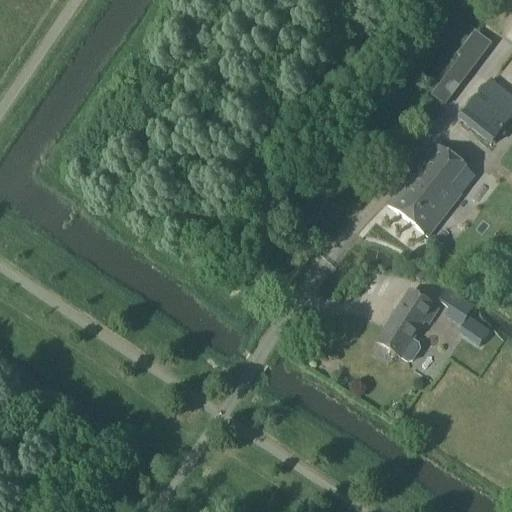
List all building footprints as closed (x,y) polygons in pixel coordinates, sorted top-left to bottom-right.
[(474,35),(457,57),(472,69),(489,47),(474,35)] [(447,77),(431,98),(443,107),(459,86),(447,77)] [(461,121),(492,145),(511,119),(511,99),(490,82),(461,121)] [(447,215),(445,214),(455,201),(454,200),(457,195),(450,189),(464,170),(436,149),(409,185),(407,184),(388,209),(428,240),(447,215)] [(437,302),(465,320),(473,309),(445,291),(437,302)] [(410,294),(377,345),(407,365),(413,364),(420,353),(418,348),(411,343),(424,323),(428,326),(438,312),(420,301),(410,294)] [(488,335),(466,321),(460,331),(481,345),(488,335)]
